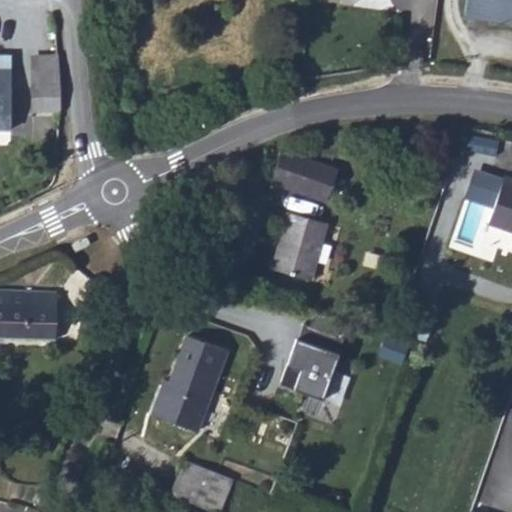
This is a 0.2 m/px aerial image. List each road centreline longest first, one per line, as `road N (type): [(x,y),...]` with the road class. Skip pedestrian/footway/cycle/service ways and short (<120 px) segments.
road 1 (secondary): [(111,192),(291,116),(402,99),(511,107)]
road 2 (unclassified): [(56,511),(131,305),(135,268),(111,192)]
road 3 (residential): [(111,192),(89,152),(72,0)]
road 4 (secondary): [(0,243),(111,192)]
